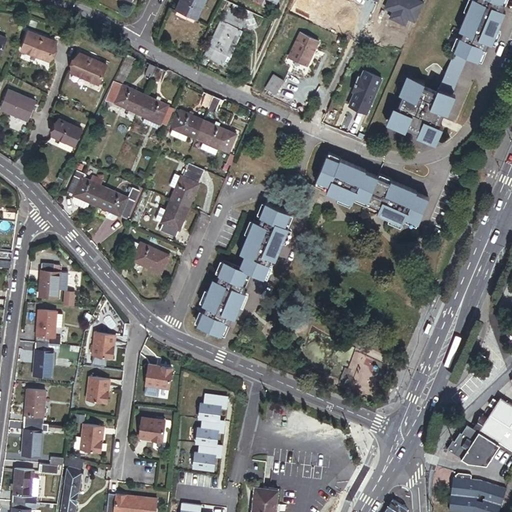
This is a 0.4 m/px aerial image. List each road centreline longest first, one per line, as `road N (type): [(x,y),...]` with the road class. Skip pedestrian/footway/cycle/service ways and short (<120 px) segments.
road 1 (residential): [(167,333),(220,209),(291,176),(312,129)]
road 2 (residential): [(312,129),(402,160),(431,158),(483,112),(511,54)]
road 3 (residential): [(167,333),(401,436)]
road 4 (secondary): [(498,216),(401,436)]
road 5 (residential): [(49,210),(27,234),(22,254),(0,415)]
road 6 (residential): [(135,43),(312,129)]
road 7 (residential): [(142,316),(123,444),(131,468)]
road 8 (residential): [(49,210),(142,316)]
